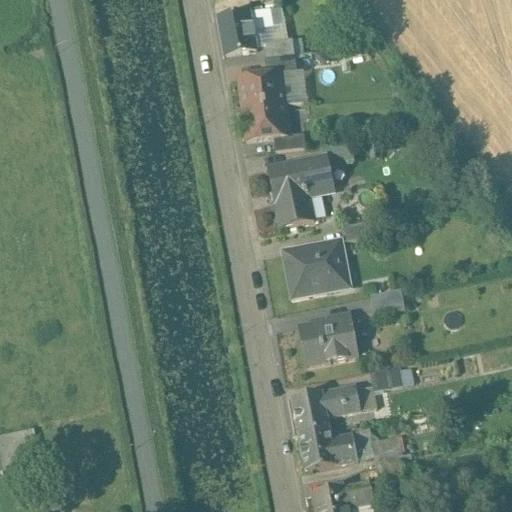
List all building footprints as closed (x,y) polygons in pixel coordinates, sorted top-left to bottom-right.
[(250,19),(219,24),(218,24),(217,24),(224,62),(258,57),(257,55),(263,54),(263,50),(288,46),(285,30),(273,32),(270,15),(251,18),(250,18),(250,19)] [(288,46),(263,50),(263,54),(265,66),(295,61),(293,45),(288,46)] [(295,61),(265,66),(267,81),(283,79),(283,80),(297,79),(295,61)] [(267,81),(239,85),(243,116),(287,111),(283,80),(283,79),(267,81)] [(287,111),(243,116),(247,148),(275,145),(290,143),(290,142),(287,111)] [(304,140),(290,142),(290,143),(275,145),(276,158),(306,154),(304,140)] [(350,150),(322,153),(324,164),(324,166),(352,163),(350,150)] [(324,164),(269,175),(281,234),(315,227),(314,226),(326,224),(321,201),(331,199),(324,166),(324,164)] [(371,227),(345,233),(348,247),(374,242),(371,227)] [(341,244),(288,255),(297,301),(350,290),(341,244)] [(401,294),(370,300),(374,320),(405,313),(401,294)] [(336,326),(300,334),(307,371),(360,360),(351,318),(335,322),(336,326)] [(399,370),(369,376),(373,396),(403,390),(399,370)] [(356,389),(340,393),(345,419),(361,415),(356,389)] [(340,393),(292,403),(300,439),(329,433),(327,422),(345,419),(340,393)] [(351,439),(331,443),(329,433),(300,439),(307,475),(356,465),(351,439)] [(34,434),(0,440),(0,467),(2,476),(41,468),(34,434)] [(402,450),(375,456),(378,471),(405,464),(402,450)] [(405,464),(378,471),(381,486),(409,479),(405,464)] [(345,493),(312,500),(313,511),(372,511),(372,509),(374,508),(370,489),(345,494),(345,493)]
